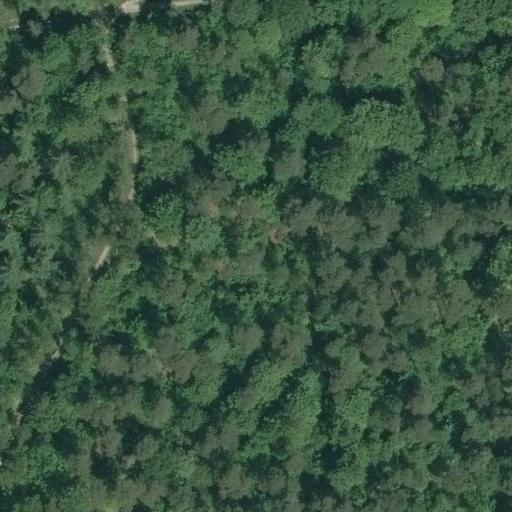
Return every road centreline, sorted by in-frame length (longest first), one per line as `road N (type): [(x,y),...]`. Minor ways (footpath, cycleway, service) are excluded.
road 1 (track): [(0,462),(113,231),(133,173),(135,146),(89,18)]
road 2 (track): [(488,0),(468,120),(474,137),(511,155)]
road 3 (track): [(208,0),(89,18)]
